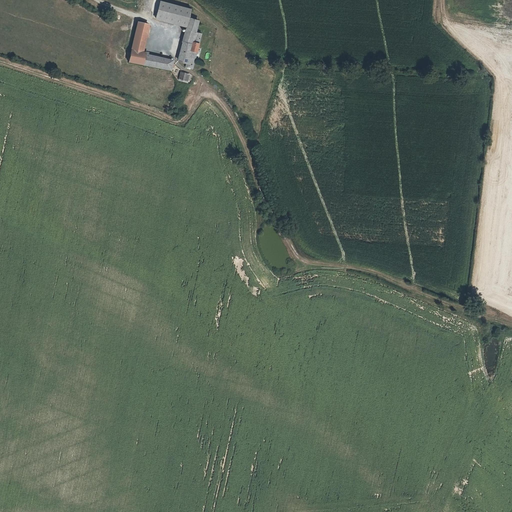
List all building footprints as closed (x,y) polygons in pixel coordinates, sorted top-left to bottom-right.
[(159,11),(156,23),(156,25),(175,29),(186,32),(189,18),(159,11)] [(193,43),(197,32),(189,29),(181,43),(174,69),(184,72),(183,78),(191,80),(200,45),(193,43)] [(147,36),(135,33),(125,73),(167,84),(168,82),(172,82),(173,78),(169,77),(170,74),(139,66),(147,36)] [(176,90),(186,93),(188,85),(179,82),(176,90)] [(186,93),(176,90),(175,90),(172,103),(182,106),(186,93)]
